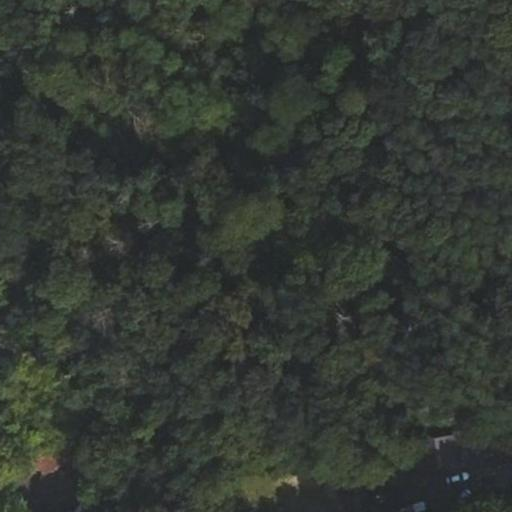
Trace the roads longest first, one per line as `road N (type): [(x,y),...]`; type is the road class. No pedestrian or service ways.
road 1 (track): [(0,153),(164,394),(225,511)]
road 2 (track): [(511,156),(448,0)]
